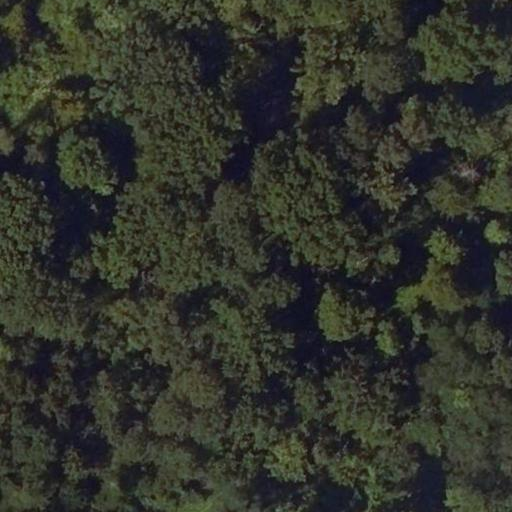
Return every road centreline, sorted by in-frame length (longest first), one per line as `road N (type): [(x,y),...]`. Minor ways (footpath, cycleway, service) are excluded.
road 1 (track): [(182,511),(511,180)]
road 2 (track): [(511,457),(223,511)]
